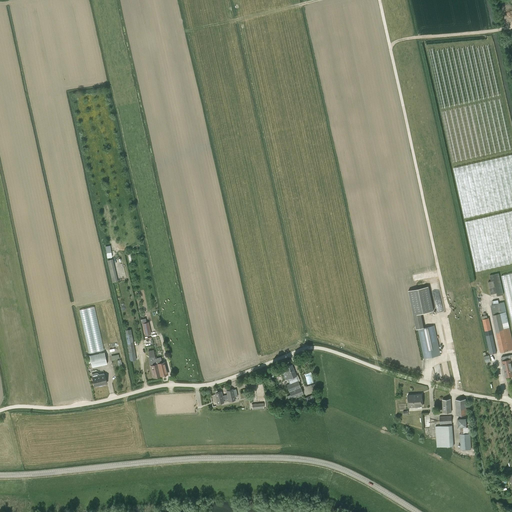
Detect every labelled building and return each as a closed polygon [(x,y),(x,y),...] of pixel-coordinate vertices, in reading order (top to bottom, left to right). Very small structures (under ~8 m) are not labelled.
[(468,220),(477,270),(511,263),(511,210),(496,214),(495,210),(511,206),(511,155),(456,166),(465,217),(491,212),(492,216),(468,220)] [(112,283),(118,281),(113,259),(107,261),(112,283)] [(511,323),(511,273),(502,275),(508,308),(511,307),(511,321),(511,322),(511,323)] [(503,295),(499,274),(490,276),(491,282),(488,282),(491,294),(497,293),(497,296),(503,295)] [(428,286),(408,291),(413,315),(421,313),(433,311),(428,286)] [(95,306),(80,309),(89,353),(104,350),(95,306)] [(489,318),(482,319),(490,354),(496,353),(489,318)] [(503,331),(496,333),(500,352),(511,349),(511,339),(507,318),(501,320),(503,331)] [(142,323),(145,336),(151,334),(148,322),(142,323)] [(434,326),(418,329),(425,359),(440,355),(434,326)] [(145,347),(154,345),(153,337),(144,339),(145,347)] [(153,350),(148,351),(149,357),(149,358),(150,362),(150,365),(153,378),(160,376),(158,365),(157,363),(157,361),(156,358),(155,356),(153,350)] [(90,356),(88,357),(89,363),(91,362),(93,367),(106,364),(104,356),(103,353),(90,356)] [(502,361),(506,377),(511,375),(511,368),(511,363),(511,354),(502,357),(502,361)] [(161,357),(156,358),(157,361),(157,363),(158,365),(160,376),(168,374),(165,362),(162,362),(161,357)] [(435,365),(437,378),(444,377),(445,383),(451,382),(448,363),(435,365)] [(285,380),(288,380),(289,384),(287,385),(290,395),(287,396),(288,400),(303,395),(298,381),(299,380),(297,376),(296,376),(292,365),(281,369),(285,380)] [(94,387),(107,384),(105,374),(91,377),(94,387)] [(215,393),(217,404),(224,403),(224,399),(228,399),(228,402),(236,400),(235,397),(238,397),(236,389),(233,390),(233,389),(226,391),(227,395),(222,396),(222,392),(215,393)] [(422,394),(408,395),(409,407),(422,406),(422,394)] [(443,413),(451,412),(450,399),(442,400),(443,413)] [(456,416),(467,415),(466,399),(456,400),(456,416)] [(451,416),(439,417),(440,426),(452,424),(451,416)] [(467,427),(466,418),(457,419),(458,427),(467,427)] [(470,434),(459,434),(460,450),(471,449),(470,434)]
